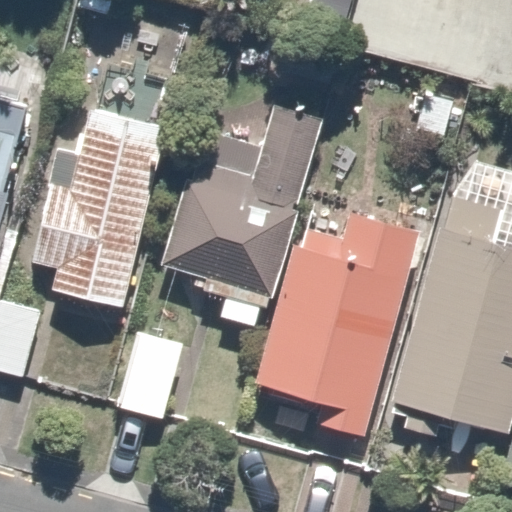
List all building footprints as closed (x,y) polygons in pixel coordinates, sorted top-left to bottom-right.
[(511,0),(480,0),(496,5),(497,0),(511,0),(511,43),(502,81),(511,84),(511,0)] [(0,372),(10,375),(27,304),(0,297),(0,213),(30,89),(0,82),(0,372)] [(119,303),(162,125),(82,105),(70,153),(55,149),(28,261),(50,267),(45,285),(119,303)] [(257,328),(311,125),(264,112),(255,145),(204,131),(191,179),(179,176),(155,266),(225,284),(217,317),(257,328)] [(511,430),(511,427),(511,247),(508,247),(511,234),(511,183),(457,167),(390,393),(511,430)] [(360,445),(421,234),(356,215),(352,231),(298,215),(250,382),(319,402),(311,431),(360,445)] [(182,338),(126,327),(112,406),(168,417),(182,338)]
